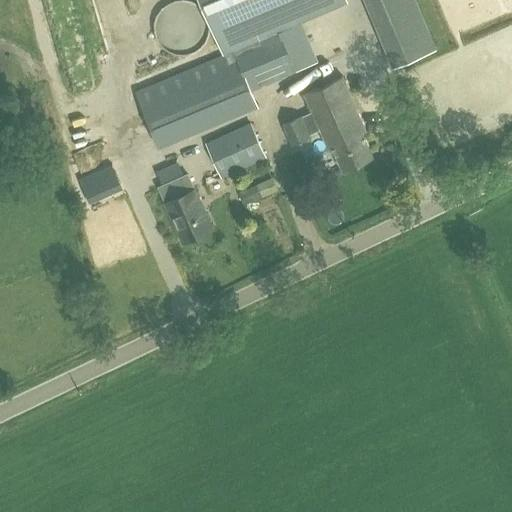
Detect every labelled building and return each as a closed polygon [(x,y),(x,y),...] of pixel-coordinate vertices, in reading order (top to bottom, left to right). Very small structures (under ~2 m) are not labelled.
[(68,0),(52,0),(58,21),(73,16),(68,0)] [(202,0),(224,51),(231,48),(253,39),(277,29),(345,0),(344,0),(202,0)] [(370,0),(398,65),(436,49),(414,0),(370,0)] [(199,49),(204,43),(208,37),(209,30),(209,24),(208,18),(205,12),(200,7),(195,4),(189,1),(182,1),(175,1),(167,5),(162,10),(158,17),(155,27),(157,37),(164,48),(173,53),(182,55),(186,55),(192,53),(199,49)] [(77,19),(61,26),(65,35),(80,28),(77,19)] [(297,72),(277,29),(253,39),(231,48),(252,90),(297,72)] [(231,48),(224,51),(225,54),(135,91),(159,149),(260,106),(252,90),(231,48)] [(334,146),(344,170),(374,157),(363,134),(367,132),(343,76),(305,93),(313,112),(302,117),(301,116),(282,125),(292,147),(312,139),(310,135),(321,130),(329,148),(334,146)] [(206,143),(221,179),(267,158),(250,122),(206,143)] [(159,187),(166,203),(183,243),(213,230),(195,190),(188,174),(183,177),(162,186),(159,187)] [(272,178),(245,190),(251,203),(278,190),(272,178)]
